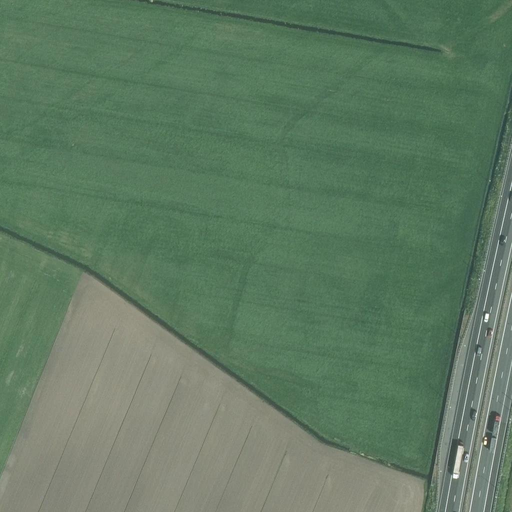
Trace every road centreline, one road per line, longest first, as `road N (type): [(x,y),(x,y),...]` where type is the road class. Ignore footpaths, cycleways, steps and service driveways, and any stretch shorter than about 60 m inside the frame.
road 1 (motorway): [(511,194),(447,511)]
road 2 (motorway): [(481,511),(511,347)]
